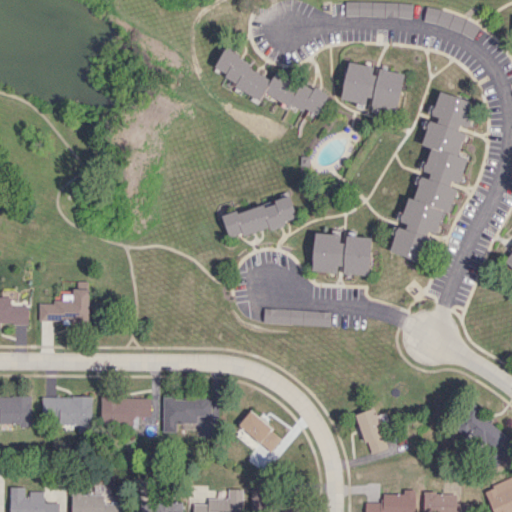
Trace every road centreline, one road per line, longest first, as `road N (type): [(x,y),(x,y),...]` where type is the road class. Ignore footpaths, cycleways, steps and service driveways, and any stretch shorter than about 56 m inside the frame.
road 1 (residential): [(437,336),(510,148),(505,80),(485,53),(451,34),(409,25),(276,26)]
road 2 (residential): [(337,511),(331,448),(296,395),(271,377),(226,365),(0,361)]
road 3 (residential): [(511,384),(395,315),(266,285)]
